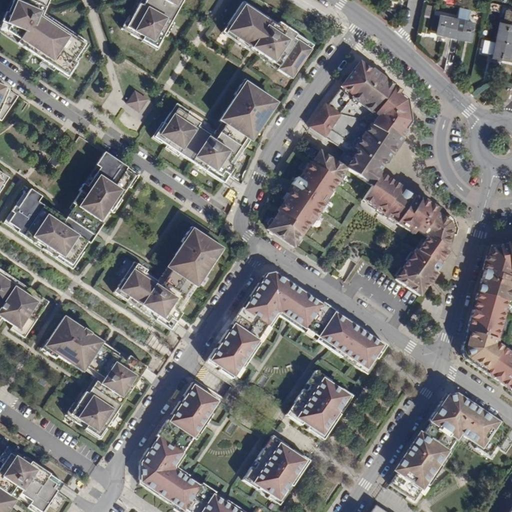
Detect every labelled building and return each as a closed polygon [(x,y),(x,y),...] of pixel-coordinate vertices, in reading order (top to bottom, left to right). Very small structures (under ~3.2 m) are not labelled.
[(12,0),(7,12),(5,12),(0,24),(0,32),(67,77),(83,52),(80,51),(86,42),(77,35),(75,37),(42,16),(46,7),(48,0),(12,0)] [(154,47),(182,0),(139,0),(130,15),(127,13),(121,23),(131,29),(129,32),(154,47)] [(242,1),(227,24),(230,25),(225,34),(249,50),(251,48),(258,53),(279,67),(277,69),(289,77),(295,67),(297,69),(310,49),(293,38),(296,34),(278,22),(277,25),(242,1)] [(511,10),(504,9),(502,16),(511,18),(511,10)] [(387,20),(388,14),(379,11),(377,18),(387,20)] [(472,23),(438,16),(435,33),(469,40),(472,23)] [(511,45),(511,26),(499,23),(492,57),(509,61),(511,45)] [(323,66),(312,61),(310,67),(320,72),(323,66)] [(357,151),(345,169),(371,186),(379,173),(378,173),(390,156),(391,156),(403,138),(400,136),(410,122),(404,100),(397,93),(398,91),(369,69),(368,71),(357,62),(338,87),(350,96),(349,98),(373,115),(374,114),(377,117),(371,126),(370,125),(354,149),(357,151)] [(169,113),(153,137),(222,182),(276,102),(244,81),(234,97),(236,99),(212,134),(185,116),(188,113),(178,106),(172,115),(169,113)] [(0,189),(8,178),(0,172),(0,120),(1,121),(17,96),(0,84),(0,189)] [(147,99),(133,90),(124,103),(138,113),(147,99)] [(499,95),(491,96),(492,104),(500,103),(499,95)] [(340,115),(324,105),(309,128),(325,138),(340,115)] [(326,198),(345,169),(319,152),(311,163),(310,163),(298,181),(295,179),(291,185),(292,185),(288,191),(289,192),(277,211),(278,212),(266,230),(293,248),(309,225),(310,226),(327,199),(326,198)] [(126,168),(103,153),(95,166),(99,168),(88,185),(84,182),(80,188),(81,190),(70,206),(72,208),(67,215),(64,220),(49,211),(49,210),(37,202),(40,197),(29,189),(17,208),(14,207),(10,212),(13,214),(7,223),(18,230),(16,233),(55,258),(57,256),(71,266),(77,257),(79,258),(134,177),(124,171),(126,168)] [(401,188),(379,173),(371,186),(363,198),(415,232),(416,231),(427,238),(417,253),(414,251),(403,268),(406,270),(398,282),(419,296),(427,284),(426,283),(429,278),(430,279),(435,272),(439,266),(438,265),(448,249),(446,249),(450,243),(454,227),(451,222),(446,218),(437,212),(433,210),(433,211),(428,208),(429,207),(419,200),(413,196),(413,197),(400,189),(401,188)] [(415,232),(363,198),(362,199),(414,234),(415,232)] [(420,198),(419,200),(429,207),(428,208),(433,211),(433,210),(437,212),(438,210),(420,198)] [(447,217),(446,218),(451,222),(454,227),(453,233),(455,233),(456,227),(455,224),(453,221),(447,217)] [(122,278),(113,292),(170,330),(181,313),(179,312),(190,295),(196,287),(222,249),(198,233),(195,237),(187,232),(180,241),(184,243),(167,268),(162,276),(158,282),(144,273),(146,270),(136,264),(125,280),(122,278)] [(511,243),(504,245),(505,247),(492,249),(489,258),(487,257),(483,272),(479,285),(481,286),(479,294),(477,293),(461,350),(465,360),(511,391),(511,353),(495,342),(504,312),(503,312),(506,302),(509,302),(511,293),(511,286),(511,287),(511,282),(511,278),(509,278),(511,270),(511,243)] [(398,282),(406,270),(403,268),(395,280),(398,282)] [(436,273),(435,272),(430,279),(429,278),(426,283),(427,284),(427,285),(428,286),(436,273)] [(226,330),(217,344),(220,345),(216,350),(214,349),(205,362),(214,369),(216,366),(220,368),(218,371),(231,380),(239,367),(242,369),(260,344),(256,342),(275,314),(278,316),(290,325),(292,321),(329,346),(327,349),(340,358),(342,355),(354,363),(352,366),(363,373),(373,358),(376,360),(386,346),(372,337),(370,339),(365,335),(366,333),(347,320),(345,322),(334,314),(335,312),(322,303),(320,305),(308,297),(310,296),(284,278),(283,280),(275,275),(273,274),(266,275),(265,277),(260,285),(258,283),(249,297),(251,298),(243,310),(241,309),(230,325),(232,326),(228,332),(226,330)] [(0,318),(4,321),(12,326),(9,329),(20,336),(26,327),(30,330),(47,302),(37,295),(27,289),(18,282),(15,287),(0,277),(0,318)] [(322,303),(310,296),(308,297),(320,305),(322,303)] [(251,298),(249,297),(241,309),(243,310),(251,298)] [(347,320),(335,312),(334,314),(345,322),(347,320)] [(278,316),(275,314),(256,342),(260,344),(278,316)] [(63,317),(47,341),(51,343),(45,353),(55,359),(57,356),(69,364),(71,362),(84,370),(91,376),(94,378),(76,405),(73,403),(66,413),(76,419),(74,422),(98,438),(145,368),(128,356),(126,359),(110,348),(102,343),(63,317)] [(321,345),(323,342),(292,321),(290,325),(321,345)] [(354,363),(342,355),(340,358),(352,366),(354,363)] [(376,360),(373,358),(363,373),(366,375),(376,360)] [(242,369),(239,367),(231,380),(234,382),(242,369)] [(336,413),(349,394),(340,388),(338,391),(321,379),(323,377),(314,371),(305,384),(309,387),(305,392),(302,390),(293,403),(296,405),(288,418),(300,426),(302,424),(307,427),(306,430),(319,439),(327,426),(331,428),(339,415),(336,413)] [(338,391),(340,388),(323,377),(321,379),(338,391)] [(209,413),(217,400),(204,391),(203,393),(199,391),(201,389),(191,383),(182,396),(184,397),(181,403),(179,401),(170,415),(172,416),(168,422),(166,420),(155,436),(157,438),(149,450),(147,448),(143,456),(145,457),(138,466),(138,480),(145,486),(144,488),(169,505),(171,503),(183,511),(184,510),(186,511),(237,511),(239,510),(226,501),(224,504),(218,500),(212,496),(214,493),(201,484),(199,487),(187,479),(189,476),(176,468),(173,466),(192,438),(195,440),(212,415),(209,413)] [(352,396),(349,394),(336,413),(339,415),(352,396)] [(505,454),(511,443),(511,441),(506,437),(511,430),(458,395),(457,396),(451,398),(445,399),(443,398),(427,421),(430,423),(413,448),(410,446),(394,471),(396,473),(388,485),(413,502),(425,483),(429,486),(442,466),(438,464),(459,434),(479,448),(477,450),(491,460),(497,449),(505,454)] [(220,402),(217,400),(209,413),(212,415),(220,402)] [(296,405),(293,403),(285,416),(288,418),(296,405)] [(331,428),(327,426),(319,439),(322,441),(331,428)] [(422,435),(419,433),(410,446),(413,448),(422,435)] [(157,438),(155,436),(147,448),(149,450),(157,438)] [(274,438),(271,436),(263,448),(266,451),(274,438)] [(176,468),(195,440),(192,438),(173,466),(176,468)] [(287,446),(274,438),(266,451),(263,448),(254,462),(257,464),(253,469),(250,467),(241,481),(250,486),(251,484),(269,495),(267,498),(276,504),(288,485),(291,487),(300,474),(297,472),(306,459),(292,450),(290,453),(285,449),(287,446)] [(34,511),(42,511),(62,483),(12,449),(8,456),(3,453),(0,457),(0,511),(7,511),(18,497),(28,503),(27,506),(34,511)] [(309,461),(306,459),(297,472),(300,474),(309,461)] [(201,484),(189,476),(187,479),(199,487),(201,484)] [(250,486),(267,498),(269,495),(251,484),(250,486)] [(279,506),(291,487),(288,485),(276,504),(279,506)] [(169,505),(179,511),(186,511),(184,510),(183,511),(171,503),(169,505)]
